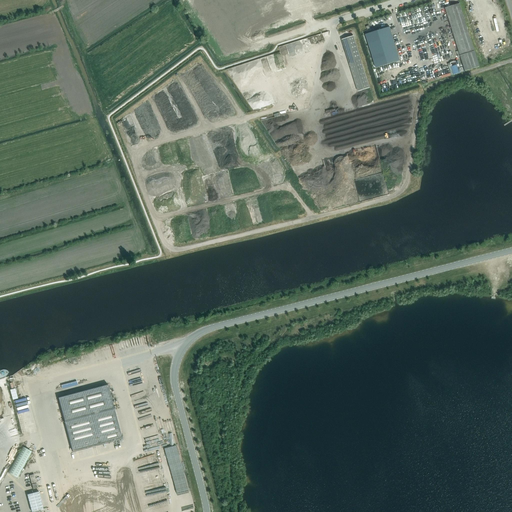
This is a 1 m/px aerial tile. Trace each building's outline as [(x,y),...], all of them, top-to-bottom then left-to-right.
[(192,0),(219,42),(236,30),(216,0),(192,0)] [(261,0),(232,0),(250,26),(270,13),(261,0)] [(479,67),(459,3),(445,8),(465,71),(479,67)] [(387,30),(363,37),(381,95),(405,87),(387,30)] [(342,39),(358,91),(369,88),(353,36),(342,39)] [(459,60),(451,62),(453,75),(462,73),(459,60)] [(354,106),(362,104),(360,98),(352,100),(354,106)] [(63,389),(79,384),(78,380),(62,385),(63,389)] [(64,422),(65,422),(73,452),(122,439),(114,409),(115,409),(114,409),(108,385),(58,398),(65,422),(64,422)] [(22,446),(8,472),(17,478),(32,452),(22,446)] [(39,491),(27,494),(32,511),(33,511),(36,511),(39,511),(39,510),(43,509),(39,491)]
